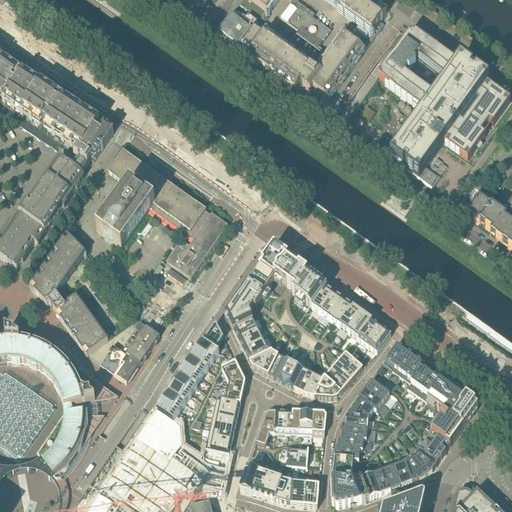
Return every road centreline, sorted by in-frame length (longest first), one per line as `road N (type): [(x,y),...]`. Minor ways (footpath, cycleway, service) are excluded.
road 1 (residential): [(511,264),(199,41)]
road 2 (residential): [(271,222),(511,385)]
road 3 (residential): [(62,511),(207,300)]
road 4 (residential): [(271,222),(264,205),(137,115)]
road 5 (residential): [(129,126),(255,219),(271,222)]
road 6 (residential): [(405,9),(511,85)]
road 7 (residential): [(0,37),(107,102)]
